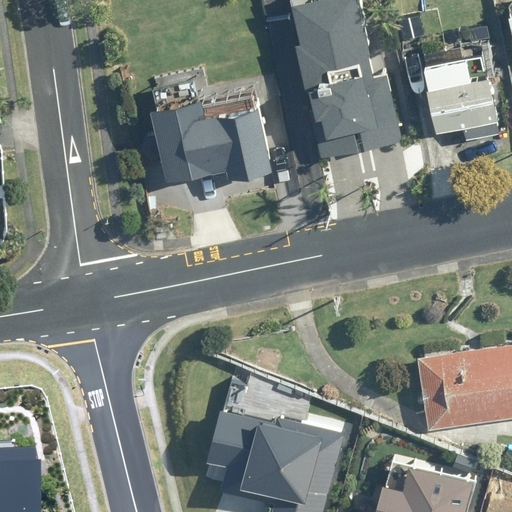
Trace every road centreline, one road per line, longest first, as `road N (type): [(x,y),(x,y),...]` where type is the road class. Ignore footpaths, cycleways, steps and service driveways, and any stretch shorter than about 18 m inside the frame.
road 1 (tertiary): [(511,220),(87,302)]
road 2 (residential): [(41,0),(87,302)]
road 3 (residential): [(135,511),(87,302)]
